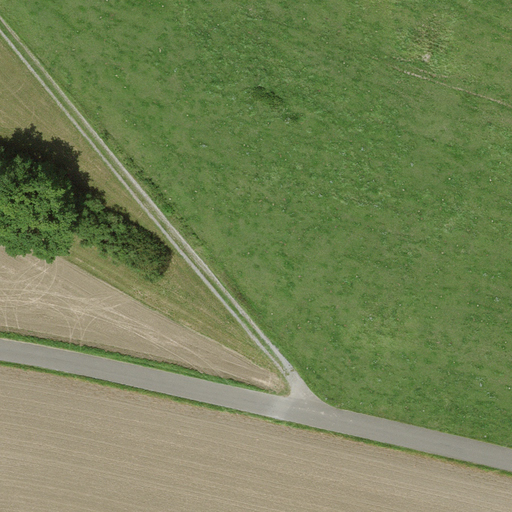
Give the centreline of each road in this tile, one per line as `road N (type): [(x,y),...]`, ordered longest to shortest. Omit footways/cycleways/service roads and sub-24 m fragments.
road 1 (tertiary): [(511,462),(0,352)]
road 2 (track): [(0,22),(296,381),(309,414)]
